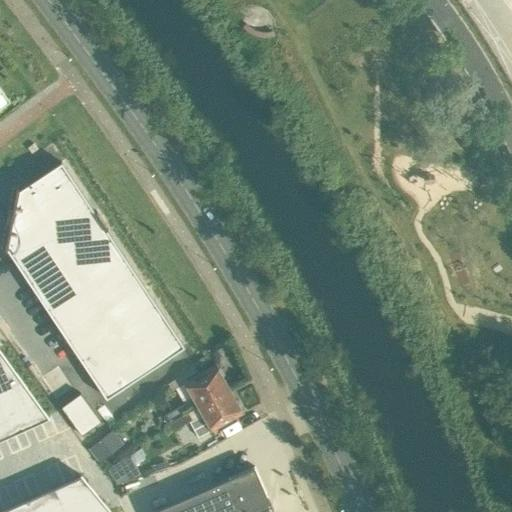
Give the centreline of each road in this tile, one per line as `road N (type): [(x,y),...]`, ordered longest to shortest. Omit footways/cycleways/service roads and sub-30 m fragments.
road 1 (primary): [(361,511),(214,240),(44,0)]
road 2 (unclassified): [(511,129),(424,0)]
